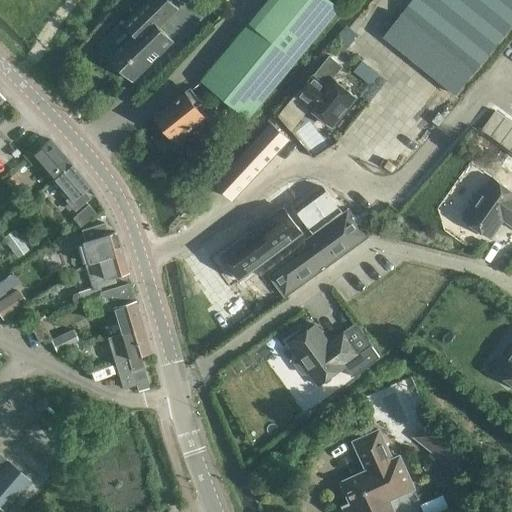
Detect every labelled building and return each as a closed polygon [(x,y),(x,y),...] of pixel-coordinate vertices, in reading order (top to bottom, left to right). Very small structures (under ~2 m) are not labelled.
[(173,41),(159,27),(178,9),(169,0),(149,0),(125,24),(135,34),(111,58),(133,80),(173,41)] [(169,0),(178,9),(186,0),(169,0)] [(249,118),(340,8),(330,0),(269,0),(202,80),(249,118)] [(456,94),(511,24),(511,0),(412,0),(384,36),(456,94)] [(335,39),(347,49),(360,32),(349,22),(335,39)] [(330,55),(298,94),(311,104),(309,107),(333,126),(348,107),(356,97),(333,79),(343,66),(330,55)] [(205,117),(195,106),(200,102),(190,89),(157,116),(167,130),(167,134),(170,137),(174,138),(176,140),(205,117)] [(491,137),(505,117),(496,110),(482,130),(491,137)] [(501,144),(511,128),(511,122),(505,117),(491,137),(501,144)] [(233,199),(289,140),(272,123),(216,183),(233,199)] [(511,151),(511,149),(511,128),(501,144),(511,151)] [(71,165),(49,139),(39,148),(35,143),(22,155),(31,165),(37,160),(54,180),(71,165)] [(83,191),(88,186),(89,186),(71,165),(54,180),(69,197),(64,201),(74,212),(90,198),(83,191)] [(22,179),(12,167),(2,175),(12,187),(22,179)] [(511,190),(493,177),(483,192),(480,190),(477,190),(470,199),(471,203),(474,205),(463,219),(490,238),(504,219),(511,224),(511,190)] [(310,197),(296,207),(315,232),(328,221),(341,211),(323,187),(310,197)] [(80,227),(96,214),(88,205),(73,218),(80,227)] [(268,217),(218,256),(237,280),(296,234),(298,232),(280,208),(277,210),(268,217)] [(285,296),(368,236),(349,209),(306,240),(310,245),(270,274),(285,296)] [(121,252),(115,232),(108,234),(104,223),(80,230),(83,241),(80,242),(87,263),(88,262),(121,252)] [(29,249),(14,229),(2,238),(17,258),(29,249)] [(127,272),(121,252),(88,262),(95,287),(114,282),(113,277),(127,272)] [(104,310),(114,307),(121,333),(143,327),(135,301),(133,302),(128,284),(94,293),(93,287),(77,292),(79,302),(100,296),(104,310)] [(0,315),(2,318),(26,303),(18,290),(0,302),(0,315)] [(31,309),(28,303),(21,308),(24,313),(31,309)] [(46,319),(43,313),(35,317),(38,323),(46,319)] [(344,364),(359,354),(344,333),(330,344),(316,324),(289,343),(299,358),(297,360),(296,363),(303,372),(306,373),(309,371),(319,385),(346,366),(344,364)] [(150,353),(143,327),(121,333),(128,357),(129,359),(127,359),(130,370),(131,370),(143,367),(140,355),(150,353)] [(56,352),(78,341),(73,330),(51,340),(56,352)] [(511,343),(510,344),(504,353),(504,356),(507,359),(497,373),(511,383),(511,343)] [(135,384),(131,370),(130,370),(127,359),(129,359),(128,357),(115,361),(123,387),(135,384)] [(143,367),(131,370),(135,384),(137,391),(149,387),(143,367)] [(478,456),(444,429),(430,418),(415,437),(463,475),(478,456)] [(400,495),(415,489),(400,456),(393,459),(380,430),(354,441),(367,470),(342,482),(352,506),(347,508),(349,511),(394,511),(394,510),(395,509),(397,508),(399,505),(400,504),(400,502),(401,500),(401,498),(401,497),(400,495)] [(0,508),(2,510),(29,480),(0,454),(0,508)] [(427,511),(430,511),(450,504),(445,493),(423,502),(427,511)]
